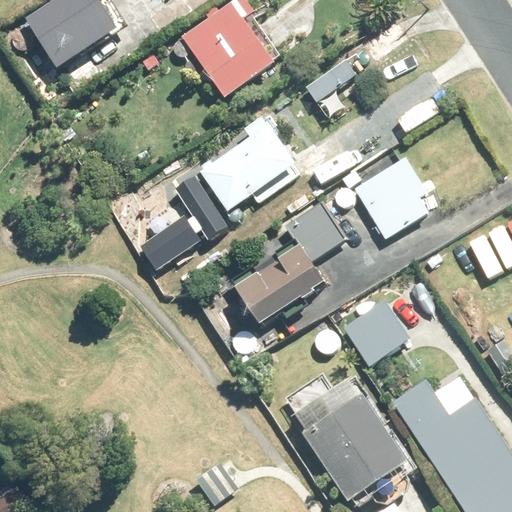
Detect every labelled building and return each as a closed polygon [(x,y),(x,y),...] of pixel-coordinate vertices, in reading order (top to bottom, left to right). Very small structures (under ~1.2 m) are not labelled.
[(107,0),(58,0),(30,19),(62,66),(125,25),(107,0)] [(217,6),(207,13),(210,17),(185,35),(229,97),(279,59),(249,17),(258,9),(250,0),(234,0),(221,10),(217,6)] [(398,20),(364,44),(374,59),(409,35),(398,20)] [(176,59),(179,60),(182,61),(185,61),(187,60),(190,57),(191,55),(192,52),(191,49),(190,46),(188,44),(185,43),(182,42),(179,43),(176,45),(174,47),(173,50),(173,53),(174,57),(176,59)] [(155,55),(145,62),(150,70),(161,63),(155,55)] [(188,77),(191,78),(194,79),(197,79),(200,78),(202,76),(203,73),(204,70),(203,67),(202,64),(200,62),(197,61),(194,60),(191,61),(188,63),(186,65),(185,68),(185,72),(186,75),(188,77)] [(264,116),(247,129),(252,135),(204,171),(232,211),(300,161),(264,116)] [(148,149),(139,154),(143,160),(151,155),(148,149)] [(422,195),(431,189),(411,156),(358,188),(388,238),(432,212),(422,195)] [(357,169),(344,178),(352,189),(364,179),(357,169)] [(341,207),(344,208),(347,209),(350,209),(353,208),(355,205),(356,203),(357,200),(356,197),(355,194),(353,192),(350,191),(347,190),(344,191),(341,192),(339,195),(338,198),(338,201),(339,204),(341,207)] [(316,260),(348,239),(324,204),(289,227),(296,240),(235,279),(265,322),(285,310),(291,318),(311,303),(307,298),(319,290),(317,288),(329,279),(316,260)] [(388,303),(347,330),(372,367),(413,340),(388,303)] [(288,324),(280,330),(284,336),(292,330),(288,324)] [(239,352),(242,354),(246,355),(250,355),(254,353),(257,350),(258,347),(259,343),(259,339),(257,336),(254,333),(251,331),(247,331),(243,332),(239,334),(236,337),(235,341),(235,345),(237,349),(239,352)] [(320,355),(324,357),(328,357),(332,357),(335,355),(338,353),(340,349),(341,346),(340,342),(338,338),(335,335),(332,334),(328,333),(324,334),(320,336),(318,339),(316,343),(316,348),(318,352),(320,355)] [(390,503),(410,492),(412,478),(410,475),(421,467),(358,374),(299,413),(310,431),(307,433),(352,501),(355,499),(361,508),(377,495),(380,501),(390,503)] [(431,383),(397,406),(466,511),(511,511),(511,452),(480,404),(455,420),(431,383)] [(199,482),(207,495),(231,479),(222,466),(199,482)] [(207,495),(217,509),(240,493),(231,479),(207,495)] [(0,485),(0,511),(27,511),(29,511),(15,487),(10,489),(6,482),(0,485)]
